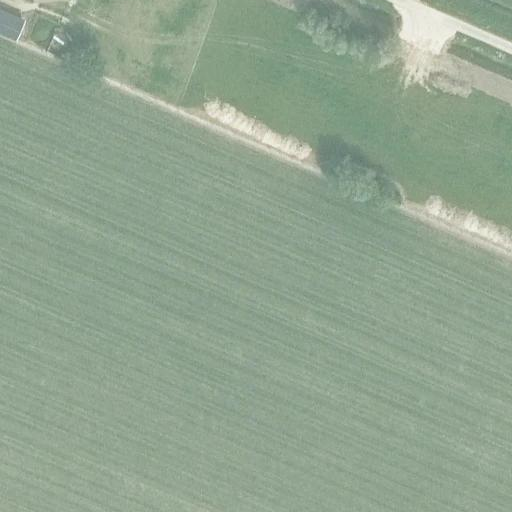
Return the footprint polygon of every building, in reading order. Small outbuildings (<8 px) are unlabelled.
[(141,0),(126,0),(120,14),(133,19),(141,0)] [(215,0),(212,8),(226,14),(230,4),(248,11),(252,0),(215,0)] [(0,29),(16,37),(22,22),(0,12),(0,29)] [(296,53),(272,42),(260,68),(284,79),(296,53)] [(177,79),(191,85),(201,62),(170,48),(165,61),(182,68),(177,79)]
